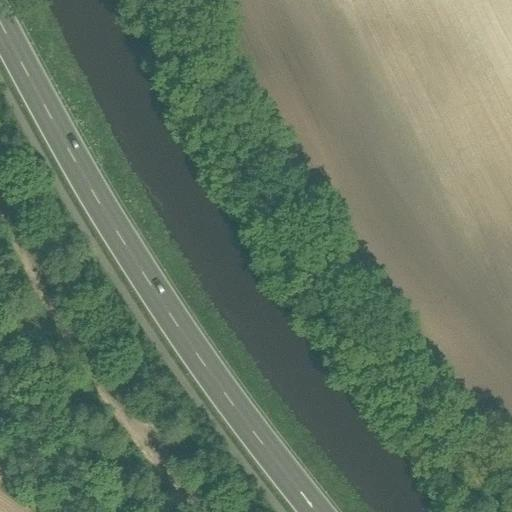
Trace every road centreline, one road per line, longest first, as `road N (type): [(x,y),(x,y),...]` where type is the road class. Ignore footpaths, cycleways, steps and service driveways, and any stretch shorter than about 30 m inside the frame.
road 1 (primary): [(0,21),(177,334),(314,511)]
road 2 (track): [(200,511),(158,463),(0,207)]
